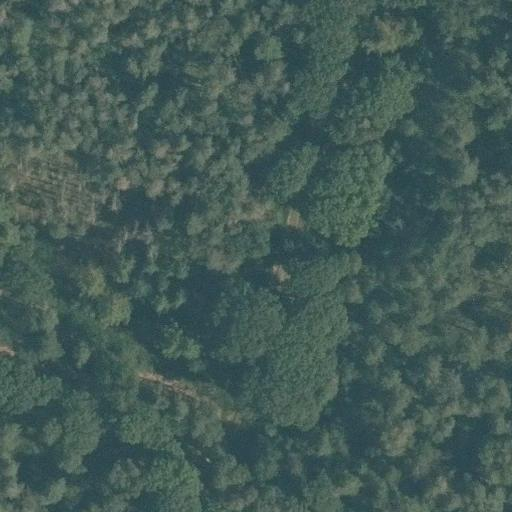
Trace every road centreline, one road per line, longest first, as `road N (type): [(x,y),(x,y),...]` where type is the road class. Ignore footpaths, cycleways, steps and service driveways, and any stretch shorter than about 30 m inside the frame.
road 1 (track): [(346,0),(249,333),(205,450)]
road 2 (track): [(0,329),(205,450),(236,489),(276,511)]
